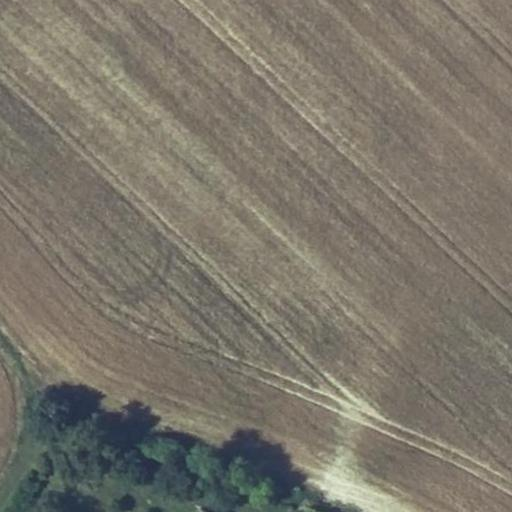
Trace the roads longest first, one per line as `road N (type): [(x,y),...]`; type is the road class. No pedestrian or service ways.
road 1 (unclassified): [(164,511),(47,462),(22,511)]
road 2 (track): [(0,314),(59,371),(47,462)]
